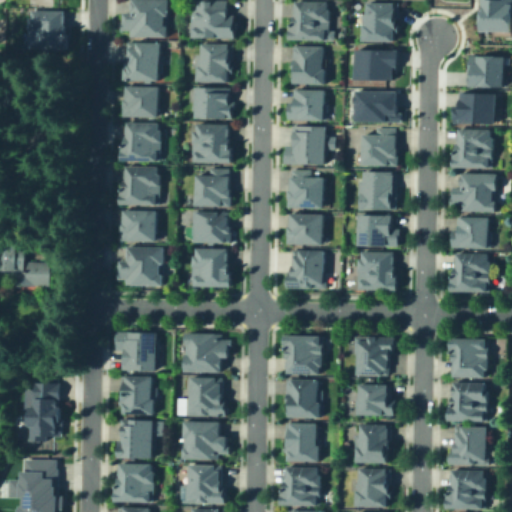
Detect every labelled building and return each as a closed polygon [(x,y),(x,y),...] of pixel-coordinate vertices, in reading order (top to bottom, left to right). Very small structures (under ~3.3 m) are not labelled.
[(134,0),(171,0),(171,34),(135,33),(135,29),(125,29),(125,11),(134,11),(134,0)] [(239,12),(239,34),(194,34),(194,0),(231,0),(231,12),(239,12)] [(297,0),(333,1),(331,41),(296,39),(297,0)] [(511,0),(511,29),(481,29),(481,0),(511,0)] [(400,27),(400,39),(366,39),(366,34),(366,22),(366,1),(396,1),(401,1),(400,22),(399,22),(399,27),(400,27)] [(29,46),(22,46),(22,29),(29,29),(29,16),(31,16),(31,8),(63,9),(63,17),(63,47),(29,47),(29,46)] [(164,41),(164,78),(130,78),(129,42),(164,41)] [(232,43),(231,80),(201,80),(201,42),(232,43)] [(326,45),(326,82),(296,82),(296,45),(326,45)] [(361,78),(361,49),(405,49),(405,66),(400,66),(400,78),(361,78)] [(506,55),(506,85),(471,84),(471,55),(506,55)] [(164,84),(164,114),(128,114),(128,84),(164,84)] [(238,101),(237,116),(197,115),(198,85),(232,86),(231,101),(238,101)] [(295,88),(327,89),(326,120),(294,119),(295,88)] [(363,90),(404,90),(404,121),(363,121),(363,90)] [(497,91),(497,119),(456,119),(456,104),(460,104),(460,91),(497,91)] [(130,121),(165,121),(166,160),(130,160),(130,121)] [(201,122),(238,123),(237,160),(200,159),(201,122)] [(289,161),(289,143),(294,143),(295,125),(332,127),(331,162),(289,161)] [(397,125),(397,132),(402,132),(402,162),(364,162),(363,132),(378,132),(378,125),(397,125)] [(491,161),(491,170),(453,169),(453,154),(456,154),(456,131),(492,131),(491,161)] [(130,165),(165,166),(164,203),(129,202),(130,165)] [(330,175),(329,206),(291,205),(292,167),(312,168),(311,175),(330,175)] [(200,203),(200,168),(235,168),(235,204),(200,203)] [(364,206),(364,170),(399,170),(399,207),(364,206)] [(496,176),(496,212),(463,212),(463,206),(453,206),(453,188),(462,188),(462,176),(496,176)] [(162,208),(161,240),(126,239),(127,207),(162,208)] [(237,223),(237,241),(198,240),(199,210),(232,210),(232,223),(237,223)] [(326,213),(326,244),(291,244),(292,212),(326,213)] [(362,215),(397,215),(397,228),(403,228),(403,243),(362,243),(362,215)] [(489,218),(489,232),(492,232),(492,249),(465,249),(465,246),(450,246),(450,232),(460,232),(460,218),(489,218)] [(24,250),(24,258),(48,259),(48,283),(14,282),(14,273),(0,272),(0,235),(16,236),(16,250),(24,250)] [(166,246),(164,284),(127,283),(128,276),(120,276),(121,259),(128,259),(129,245),(166,246)] [(238,265),(237,285),(199,285),(199,248),(232,248),(231,265),(238,265)] [(324,251),(324,272),(326,272),(326,289),(288,289),(288,272),(292,272),(292,251),(324,251)] [(393,251),(393,269),(396,269),(396,289),(360,289),(360,282),(357,282),(357,260),(362,260),(362,251),(393,251)] [(488,256),(488,263),(492,263),(492,292),(450,292),(450,280),(456,280),(456,256),(488,256)] [(161,331),(160,368),(126,367),(126,350),(115,350),(116,330),(161,331)] [(390,378),(355,378),(355,337),(396,337),(396,353),(390,353),(390,378)] [(221,338),(221,344),(228,344),(228,361),(221,361),(220,378),(183,378),(183,358),(186,358),(186,350),(183,350),(183,338),(221,338)] [(321,338),(321,350),(323,350),(323,370),(317,370),(317,379),(287,379),(287,364),(284,364),(284,353),(281,353),(281,338),(321,338)] [(488,351),(488,352),(490,352),(490,371),(488,371),(488,378),(454,378),(454,364),(452,364),(452,354),(454,354),(454,351),(451,351),(451,339),(488,339),(488,351)] [(165,387),(164,398),(158,398),(158,413),(126,412),(126,405),(119,405),(120,394),(127,394),(128,375),(159,376),(159,386),(165,387)] [(63,382),(62,435),(31,435),(32,382),(63,382)] [(453,382),(486,382),(485,390),(488,390),(488,420),(448,420),(448,411),(449,411),(449,404),(450,404),(450,385),(453,385),(453,382)] [(221,383),(221,403),(226,403),(226,417),(208,417),(208,422),(200,422),(200,417),(188,417),(188,383),(221,383)] [(317,385),(316,408),(321,408),(321,422),(290,422),(290,385),(317,385)] [(391,386),(391,401),(397,401),(397,418),(358,418),(358,386),(391,386)] [(158,419),(157,458),(116,457),(116,438),(123,439),(123,418),(158,419)] [(220,424),(220,441),(228,441),(228,456),(220,456),(220,464),(182,464),(182,450),(185,450),(185,441),(183,441),(183,424),(220,424)] [(360,466),(354,466),(354,436),(360,436),(360,425),(390,425),(390,446),(388,446),(388,466),(360,466)] [(487,426),(487,451),(489,451),(489,464),(447,464),(447,447),(454,447),(455,425),(487,426)] [(316,429),(316,441),(320,441),(320,463),(290,463),(290,451),(286,451),(286,429),(316,429)] [(21,504),(21,495),(6,495),(6,477),(19,477),(19,470),(23,470),(23,457),(55,458),(55,466),(56,466),(56,494),(59,494),(59,511),(14,511),(14,506),(17,507),(17,503),(21,504)] [(158,463),(158,500),(114,499),(114,485),(123,485),(123,462),(158,463)] [(220,468),(220,489),(225,489),(225,505),(207,505),(207,507),(201,507),(201,505),(185,505),(185,489),(188,489),(188,468),(220,468)] [(316,470),(316,480),(321,480),(321,506),(316,506),(316,508),(285,508),(285,470),(316,470)] [(388,499),(388,510),(356,510),(356,493),(359,493),(359,472),(392,472),(391,499),(388,499)] [(484,475),(484,481),(487,481),(487,492),(488,492),(488,511),(447,511),(447,492),(452,492),(452,475),(484,475)]
